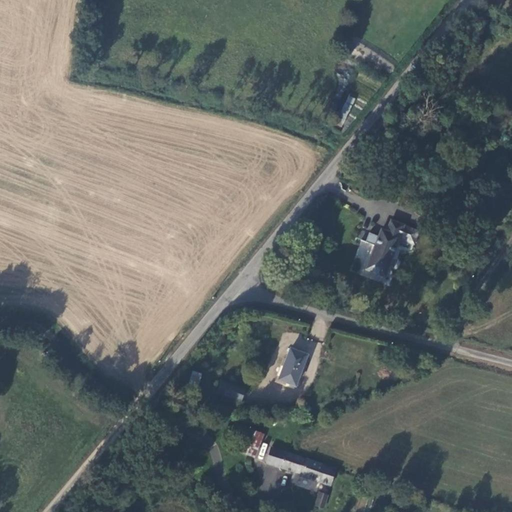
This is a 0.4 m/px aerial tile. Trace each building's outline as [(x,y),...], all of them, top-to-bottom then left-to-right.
[(404,224),(391,219),(387,231),(385,238),(379,236),(370,233),(366,242),(376,245),(368,269),(386,276),(404,224)] [(343,357),(357,362),(362,347),(348,342),(343,357)] [(298,382),(310,351),(294,345),(289,353),(286,353),(276,376),(289,381),(291,379),(298,382)] [(198,383),(201,374),(193,372),(191,381),(198,383)] [(239,393),(243,382),(221,373),(216,385),(239,393)] [(255,455),(264,435),(251,430),(249,434),(242,451),(255,455)] [(291,452),(292,452),(294,446),(288,444),(286,450),(291,452)] [(276,463),(281,464),(286,450),(276,447),(271,461),(276,463)] [(311,477),(331,483),(337,467),(325,463),(292,452),(291,452),(286,450),(281,464),(311,475),(311,477)] [(316,504),(324,507),(327,494),(320,492),(316,504)]
